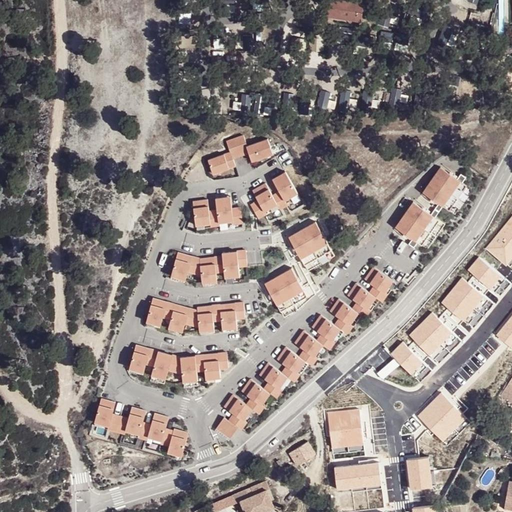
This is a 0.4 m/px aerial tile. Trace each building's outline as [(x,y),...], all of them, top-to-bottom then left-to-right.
[(357,0),(328,0),(326,16),(361,20),(363,1),(357,0)] [(389,91),(391,106),(407,104),(405,89),(389,91)] [(263,111),(265,92),(256,91),(253,109),(263,111)] [(243,135),(228,140),(234,159),(249,153),(243,135)] [(267,137),(247,143),(253,160),(272,154),(267,137)] [(208,157),(213,173),(235,165),(229,150),(208,157)] [(471,187),(440,166),(423,192),(454,212),(471,187)] [(297,191),(285,171),(273,179),(279,188),(285,198),(297,191)] [(277,201),(265,181),(252,189),(258,198),(264,208),(277,201)] [(285,199),(278,189),(272,193),(280,206),(286,202),(285,199)] [(229,194),(215,196),(218,223),(239,220),(237,204),(230,204),(229,194)] [(209,208),(215,207),(214,195),(207,196),(209,208)] [(207,197),(193,199),(196,226),(217,224),(215,207),(208,208),(207,197)] [(264,209),(258,199),(252,203),(260,215),(266,212),(264,209)] [(444,223),(412,203),(394,230),(425,251),(444,223)] [(315,219),(285,236),(305,270),(335,254),(315,219)] [(222,250),(226,281),(240,279),(237,249),(222,250)] [(176,251),(169,276),(183,280),(186,270),(200,273),(198,257),(176,251)] [(199,256),(201,283),(216,282),(216,271),(223,270),(222,255),(199,256)] [(294,262),(264,279),(281,310),(312,293),(294,262)] [(392,279),(373,266),(365,278),(374,284),(384,291),(392,279)] [(375,295),(356,282),(348,294),(357,300),(367,307),(375,295)] [(384,291),(374,284),(370,290),(383,298),(387,293),(384,291)] [(152,297),(145,322),(160,326),(163,315),(170,317),(174,303),(152,297)] [(358,311),(338,298),(330,310),(340,316),(350,323),(358,311)] [(220,302),(222,328),(237,327),(237,316),(244,316),(243,300),(220,302)] [(367,307),(357,300),(353,306),(366,314),(370,308),(367,307)] [(175,303),(168,328),(183,332),(186,322),(198,325),(197,309),(175,303)] [(197,305),(199,331),(214,330),(214,319),(221,318),(220,303),(197,305)] [(340,327),(321,314),(313,326),(322,332),(332,339),(340,327)] [(350,323),(340,316),(336,322),(348,331),(352,325),(350,323)] [(322,343),(303,330),(295,342),(304,348),(314,355),(322,343)] [(332,339),(322,332),(318,338),(331,347),(335,341),(332,339)] [(134,346),(128,368),(142,371),(145,361),(148,349),(134,346)] [(148,349),(145,361),(152,362),(155,348),(148,346),(148,349)] [(305,359),(286,346),(278,358),(287,364),(297,371),(305,359)] [(156,348),(150,370),(164,374),(168,364),(171,352),(156,348)] [(314,355),(304,348),(300,354),(313,362),(317,357),(314,355)] [(171,352),(168,364),(175,365),(179,351),(172,349),(171,352)] [(218,354),(220,366),(227,365),(225,350),(218,351),(218,354)] [(195,355),(196,367),(203,366),(202,351),(195,352),(195,355)] [(204,356),(206,378),(221,377),(220,366),(218,354),(204,356)] [(180,356),(182,379),(197,378),(196,367),(195,355),(180,356)] [(287,375),(268,362),(260,374),(269,380),(279,387),(287,375)] [(297,371),(287,364),(283,370),(295,379),(299,373),(297,371)] [(269,391),(250,379),(242,390),(251,397),(261,403),(269,391)] [(279,387),(269,380),(265,386),(278,395),(282,389),(279,387)] [(511,394),(508,392),(505,390),(500,397),(511,404),(511,394)] [(251,407),(232,394),(224,406),(234,412),(243,418),(251,407)] [(107,424),(115,402),(101,397),(97,408),(94,419),(107,424)] [(261,403),(251,397),(247,403),(260,411),(264,405),(261,403)] [(139,433),(145,410),(131,407),(128,418),(125,429),(139,433)] [(162,438),(168,415),(154,412),(151,423),(148,434),(162,438)] [(243,418),(234,412),(230,418),(242,426),(246,420),(243,418)] [(116,427),(119,415),(112,413),(108,428),(115,430),(116,427)] [(125,429),(128,418),(122,416),(118,430),(125,432),(125,429)] [(223,417),(217,427),(230,436),(237,426),(223,417)] [(148,434),(151,423),(144,421),(141,436),(148,437),(148,434)] [(170,440),(173,429),(166,427),(162,442),(169,444),(170,440)] [(182,454),(187,432),(173,428),(171,439),(168,450),(182,454)] [(308,442),(289,453),(297,466),(316,455),(308,442)] [(269,481),(233,495),(236,502),(243,499),(247,511),(262,511),(276,507),(270,490),(272,489),(269,481)]
